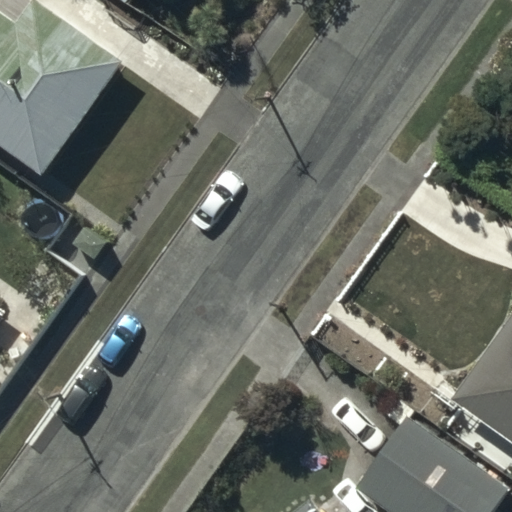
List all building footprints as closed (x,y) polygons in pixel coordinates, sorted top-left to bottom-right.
[(39,0),(23,22),(0,4),(0,140),(46,174),(128,61),(43,0),(39,0)] [(511,317),(455,395),(511,436),(511,317)] [(415,408),(401,397),(390,412),(405,423),(415,408)] [(495,511),(511,489),(511,485),(412,415),(362,486),(399,511),(495,511)] [(330,511),(316,494),(292,511),(330,511)]
